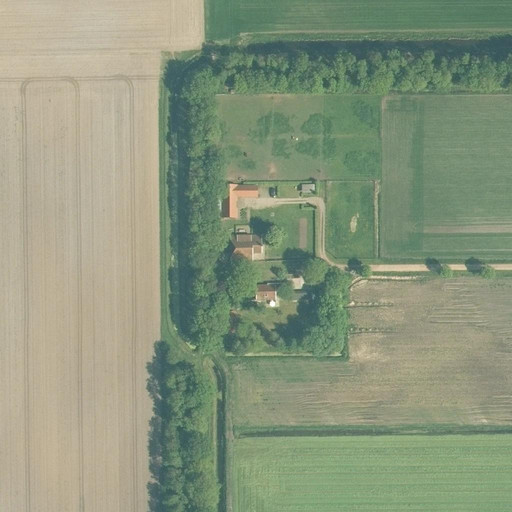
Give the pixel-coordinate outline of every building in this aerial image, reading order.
[(218,138),(219,150),(232,150),(231,138),(218,138)] [(235,210),(235,201),(236,201),(236,197),(245,197),(245,188),(238,188),(238,187),(222,187),(222,218),(236,218),(236,210),(235,210)] [(251,254),(260,254),(260,237),(229,237),(230,263),(251,263),(251,254)] [(310,289),(325,289),(325,279),(310,279),(310,289)] [(273,295),(280,295),(280,286),(273,286),(273,287),(255,287),(255,302),(273,302),(273,295)] [(322,324),(330,324),(330,315),(321,316),(322,324)]
